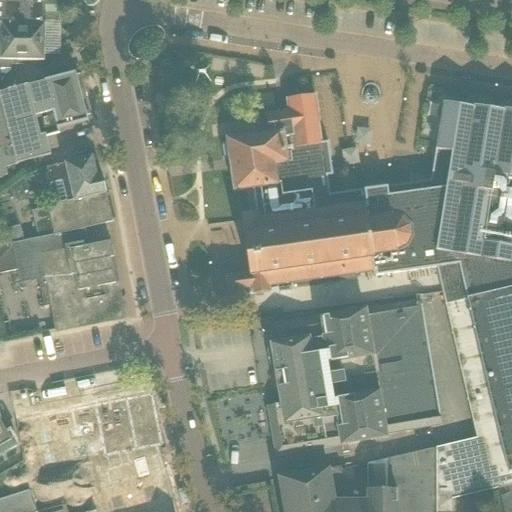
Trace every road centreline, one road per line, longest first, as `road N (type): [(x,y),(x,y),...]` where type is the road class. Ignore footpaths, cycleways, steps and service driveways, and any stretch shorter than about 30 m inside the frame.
road 1 (residential): [(115,11),(511,70)]
road 2 (unclassified): [(171,348),(115,11)]
road 3 (residential): [(171,348),(0,381)]
road 4 (unclassified): [(212,511),(171,348)]
